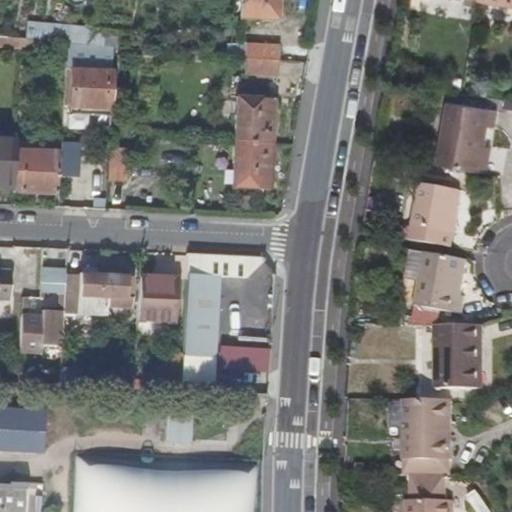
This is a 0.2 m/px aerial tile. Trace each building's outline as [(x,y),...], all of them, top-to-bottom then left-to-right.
[(279,20),(280,0),(240,0),(240,18),(279,20)] [(466,6),(480,8),(481,0),(419,0),(419,1),(466,8),(466,6)] [(511,0),(481,0),(480,8),(480,12),(511,17),(511,0)] [(65,41),(23,37),(18,37),(18,47),(65,53),(65,41)] [(110,45),(93,44),(68,42),(67,56),(89,59),(88,60),(109,62),(110,45)] [(246,58),(277,61),(278,46),(246,43),(246,58)] [(276,75),(277,61),(246,58),(245,72),(276,75)] [(110,109),(112,72),(70,70),(69,107),(110,109)] [(233,142),(273,144),(275,99),(235,97),(233,139),(233,142)] [(450,114),(440,173),(479,181),(484,156),(488,136),(496,137),(499,123),(450,114)] [(0,186),(14,188),(15,149),(15,140),(0,138),(0,186)] [(271,189),(273,144),(233,142),(231,188),(271,189)] [(62,145),(60,178),(77,178),(80,146),(62,145)] [(14,188),(14,192),(56,194),(58,152),(15,149),(14,188)] [(107,154),(105,183),(124,184),(126,155),(107,154)] [(484,156),(479,181),(487,182),(492,158),(484,156)] [(409,235),(406,248),(451,256),(462,200),(422,191),(414,236),(409,235)] [(250,257),(185,254),(182,318),(215,320),(218,278),(224,277),(225,271),(242,272),(250,264),(250,257)] [(424,262),(409,259),(404,289),(419,291),(424,262)] [(424,262),(419,291),(414,315),(462,324),(465,306),(460,305),(466,269),(424,262)] [(0,297),(9,298),(10,272),(0,271),(0,297)] [(130,276),(64,273),(62,313),(76,314),(77,296),(103,297),(103,308),(129,309),(130,276)] [(175,279),(139,277),(136,321),(173,322),(175,279)] [(40,345),(61,346),(62,313),(41,312),(40,319),(20,318),(19,352),(40,353),(40,345)] [(215,320),(182,318),(180,353),(180,357),(214,358),(215,320)] [(483,334),(438,334),(437,398),(477,398),(478,355),(483,354),(483,334)] [(215,371),(266,374),(267,347),(216,344),(215,371)] [(180,357),(180,353),(165,353),(162,392),(178,393),(179,375),(180,357)] [(214,358),(180,357),(179,375),(213,377),(214,358)] [(178,393),(212,394),(213,377),(179,375),(178,393)] [(133,382),(133,390),(154,391),(154,383),(133,382)] [(0,447),(45,450),(48,407),(0,404),(0,447)] [(404,480),(408,480),(450,481),(455,481),(457,410),(405,409),(404,480)] [(165,444),(189,444),(190,415),(166,414),(165,444)] [(74,463),(72,511),(252,511),(254,470),(74,463)] [(29,511),(31,478),(4,477),(3,483),(0,482),(0,511),(29,511)] [(403,507),(402,511),(449,511),(449,507),(450,481),(408,480),(408,507),(403,507)]
